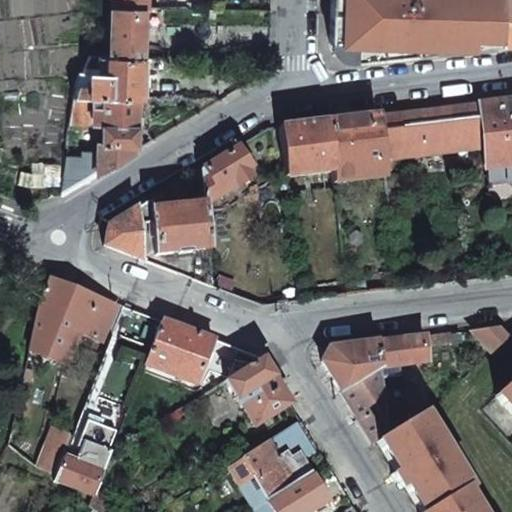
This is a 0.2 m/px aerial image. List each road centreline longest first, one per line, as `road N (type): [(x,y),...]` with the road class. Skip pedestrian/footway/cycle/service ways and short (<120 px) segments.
road 1 (residential): [(32,247),(291,87)]
road 2 (residential): [(32,247),(276,336)]
road 3 (residential): [(276,336),(511,309)]
road 4 (residential): [(291,87),(511,67)]
road 5 (residential): [(276,336),(386,511)]
